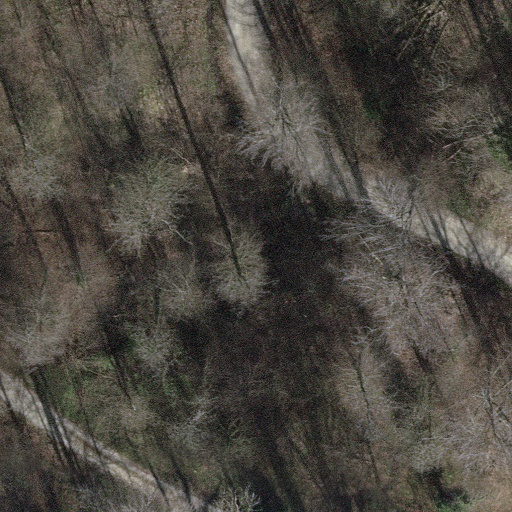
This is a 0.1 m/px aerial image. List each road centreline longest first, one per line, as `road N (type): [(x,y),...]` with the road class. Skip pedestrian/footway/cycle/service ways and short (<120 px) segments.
road 1 (track): [(238,0),(234,50),(285,135),(340,182),(414,214),(511,274)]
road 2 (track): [(207,511),(108,457),(0,378)]
